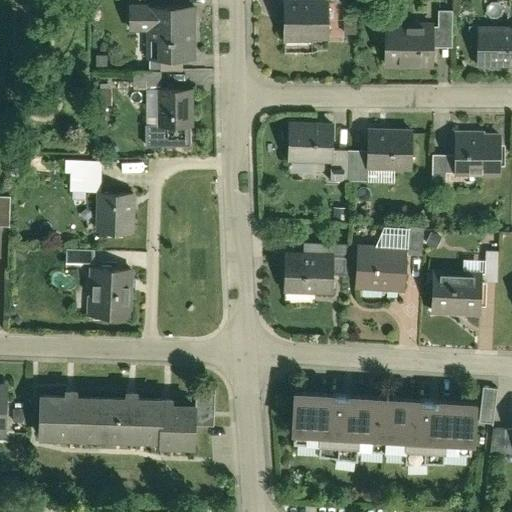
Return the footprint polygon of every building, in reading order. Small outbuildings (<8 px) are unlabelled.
[(283,0),(283,40),(329,40),(329,4),(343,5),(343,0),(283,0)] [(194,59),(194,3),(128,3),(128,32),(146,31),(146,59),(194,59)] [(384,22),(383,68),(433,69),(433,46),(452,46),(452,10),(438,10),(438,25),(433,25),(434,22),(384,22)] [(511,25),(477,26),(478,67),(511,66),(511,25)] [(132,84),(157,84),(157,125),(192,125),(192,84),(160,84),(160,70),(132,70),(132,84)] [(330,182),(348,182),(348,150),(330,150),(331,119),(288,118),(288,161),(330,162),(330,182)] [(366,150),(348,150),(348,182),(366,182),(366,170),(411,171),(412,127),(367,126),(366,150)] [(501,141),(501,132),(484,132),(484,129),(454,129),(454,155),(430,154),(430,186),(442,186),(442,192),(454,192),(454,187),(475,187),(475,178),(500,178),(500,166),(505,166),(505,141),(501,141)] [(134,234),(135,191),(94,190),(93,233),(134,234)] [(0,196),(0,225),(7,225),(8,197),(0,196)] [(402,292),(403,251),(422,252),(423,229),(423,224),(404,223),(404,242),(357,240),(356,291),(402,292)] [(428,229),(423,229),(422,252),(424,252),(424,257),(441,257),(441,241),(428,241),(428,229)] [(302,241),(302,251),(283,250),(282,292),(331,293),(332,275),(345,275),(345,241),(302,241)] [(478,314),(480,279),(496,280),(497,250),(482,249),(481,269),(479,269),(479,260),(462,259),(461,268),(433,266),(430,311),(478,314)] [(132,267),(91,267),(91,252),(62,252),(62,267),(87,267),(86,316),(131,316),(132,267)] [(480,422),(494,423),(498,387),(483,386),(480,422)] [(173,392),(39,389),(38,445),(157,448),(157,455),(194,456),(195,399),(173,398),(173,392)] [(472,402),(288,389),(285,433),(469,446),(472,402)] [(511,454),(511,427),(490,426),(488,453),(511,454)]
